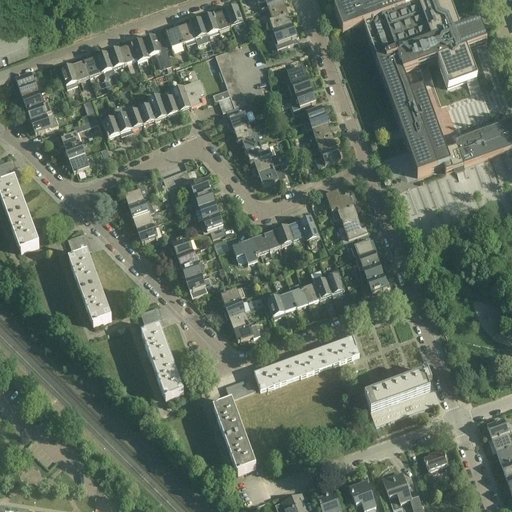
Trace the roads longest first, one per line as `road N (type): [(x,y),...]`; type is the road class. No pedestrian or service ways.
road 1 (residential): [(409,293),(246,354),(222,353),(71,198)]
road 2 (residential): [(71,198),(190,152),(204,154),(264,212),(364,176)]
road 3 (residential): [(0,77),(219,0)]
road 4 (residential): [(252,491),(265,495),(458,424)]
road 5 (residential): [(364,176),(301,0)]
road 6 (residential): [(458,424),(409,293)]
road 7 (residential): [(409,293),(364,176)]
